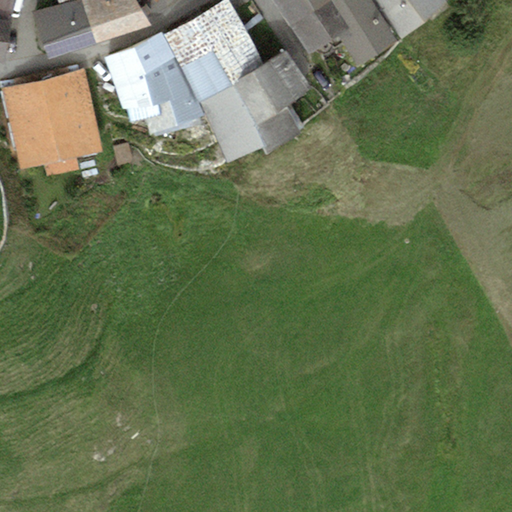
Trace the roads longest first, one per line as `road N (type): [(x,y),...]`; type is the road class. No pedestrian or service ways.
road 1 (unclassified): [(0,69),(102,45),(197,0)]
road 2 (track): [(414,208),(511,39)]
